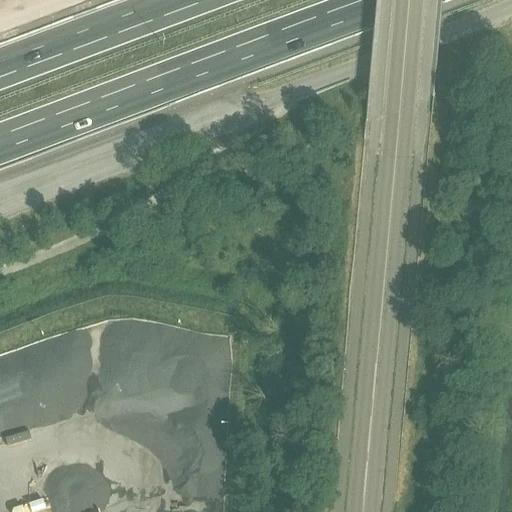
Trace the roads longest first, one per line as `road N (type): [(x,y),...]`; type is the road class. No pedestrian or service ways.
road 1 (unclassified): [(0,271),(102,230),(219,163),(511,49)]
road 2 (motorway): [(0,171),(451,0)]
road 3 (motorway): [(172,0),(0,64)]
